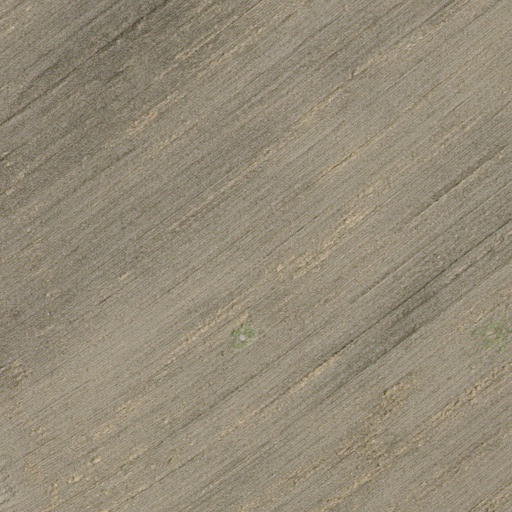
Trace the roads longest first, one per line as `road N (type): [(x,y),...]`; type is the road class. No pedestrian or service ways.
road 1 (motorway): [(511,29),(316,204),(0,453)]
road 2 (motorway): [(85,511),(393,271),(511,164)]
